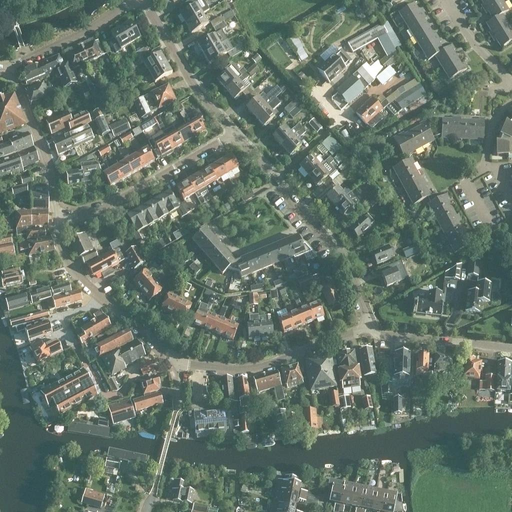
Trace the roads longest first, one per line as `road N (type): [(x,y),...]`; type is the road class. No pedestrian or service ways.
road 1 (tertiary): [(373,335),(341,257),(236,135)]
road 2 (tertiary): [(57,218),(72,272),(183,364)]
road 3 (residential): [(57,218),(106,207),(236,135)]
road 4 (tertiary): [(183,364),(250,370),(346,335),(373,335)]
road 5 (tertiary): [(236,135),(190,82),(139,0)]
road 6 (tertiary): [(9,66),(57,218)]
road 7 (tertiary): [(9,66),(135,0)]
road 8 (tertiary): [(511,349),(373,335)]
